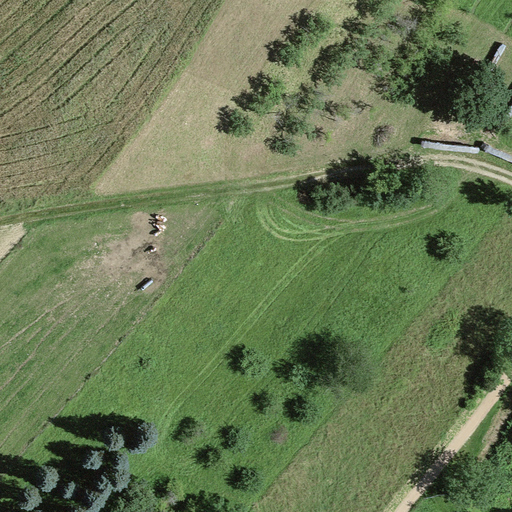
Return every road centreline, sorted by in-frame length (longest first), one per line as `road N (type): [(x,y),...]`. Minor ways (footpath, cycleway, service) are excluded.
road 1 (track): [(0,231),(440,162),(511,183)]
road 2 (track): [(392,511),(511,352)]
